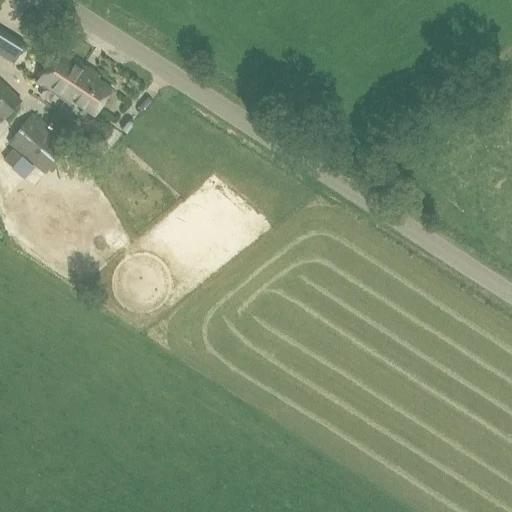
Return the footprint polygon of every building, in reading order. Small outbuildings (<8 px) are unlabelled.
[(0,26),(0,51),(16,61),(27,43),(0,26)] [(35,82),(62,100),(77,76),(75,75),(82,65),(57,48),(35,82)] [(68,99),(92,116),(110,88),(96,78),(98,76),(82,65),(75,75),(77,76),(62,100),(66,102),(68,99)] [(0,121),(20,100),(0,81),(0,121)] [(44,173),(65,147),(29,116),(7,141),(44,173)]
